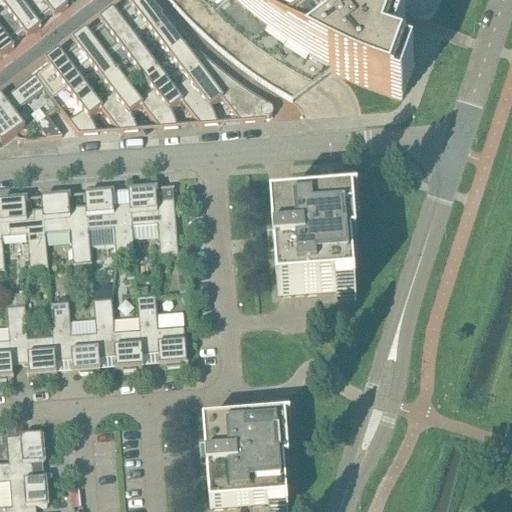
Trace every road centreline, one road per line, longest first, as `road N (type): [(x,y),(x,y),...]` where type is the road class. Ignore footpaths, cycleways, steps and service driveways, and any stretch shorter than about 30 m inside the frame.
road 1 (unclassified): [(210,155),(417,140),(455,151)]
road 2 (residential): [(226,391),(232,369),(210,155)]
road 3 (unclassified): [(0,173),(210,155)]
road 4 (unclassified): [(343,499),(393,407),(402,308)]
road 5 (unclassified): [(402,308),(343,499)]
road 6 (unclassified): [(402,308),(455,151)]
road 7 (unclassified): [(455,151),(504,0)]
road 8 (residential): [(340,386),(320,363),(288,393),(226,391)]
